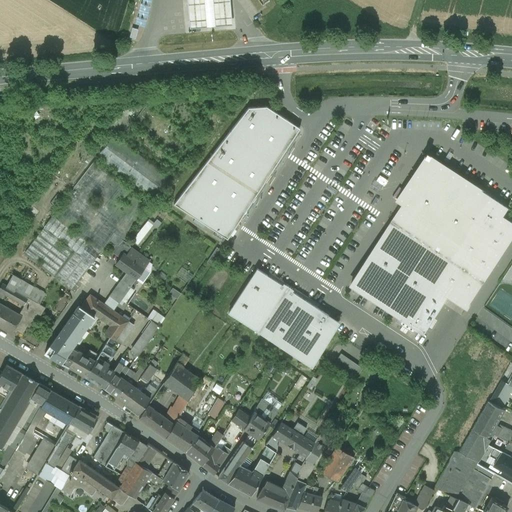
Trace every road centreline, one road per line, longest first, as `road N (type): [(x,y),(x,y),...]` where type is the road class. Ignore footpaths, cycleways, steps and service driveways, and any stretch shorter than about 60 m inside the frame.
road 1 (primary): [(0,77),(327,52),(511,58)]
road 2 (residential): [(0,343),(199,473)]
road 3 (residential): [(432,385),(436,408),(373,511)]
